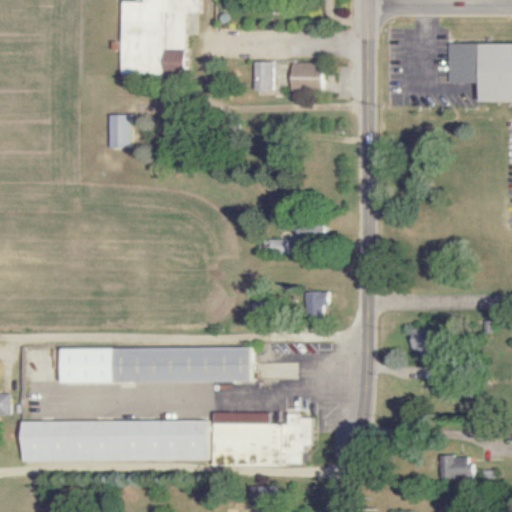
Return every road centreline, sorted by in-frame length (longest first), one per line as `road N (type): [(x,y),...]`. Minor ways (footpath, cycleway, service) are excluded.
road 1 (tertiary): [(340,511),(362,421),(367,335),(368,0)]
road 2 (residential): [(369,6),(511,4)]
